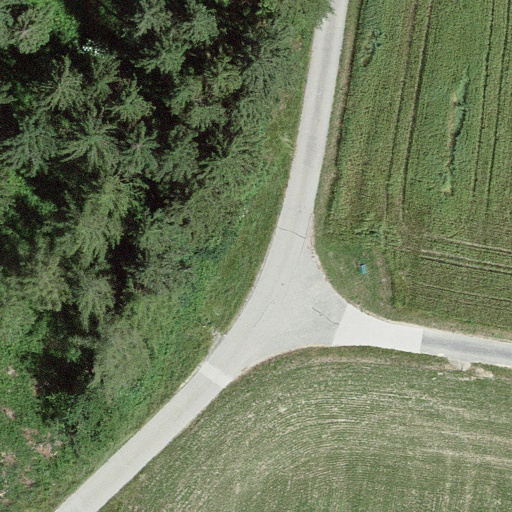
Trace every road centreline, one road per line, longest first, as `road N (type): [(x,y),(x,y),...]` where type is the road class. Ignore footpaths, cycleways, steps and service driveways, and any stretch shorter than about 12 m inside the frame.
road 1 (unclassified): [(264,310),(315,171),(340,0)]
road 2 (unclassified): [(71,511),(188,400),(264,310)]
road 3 (unclassified): [(264,310),(511,350)]
